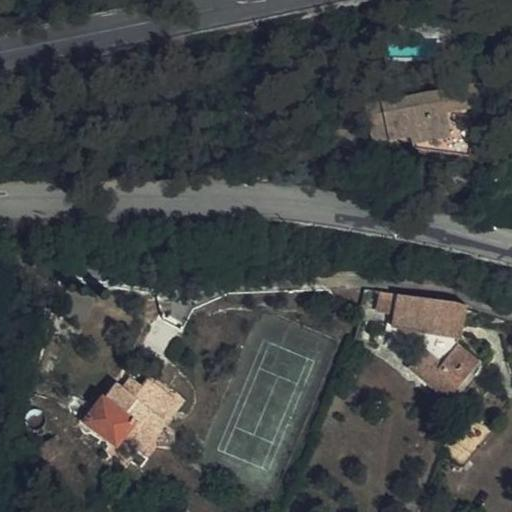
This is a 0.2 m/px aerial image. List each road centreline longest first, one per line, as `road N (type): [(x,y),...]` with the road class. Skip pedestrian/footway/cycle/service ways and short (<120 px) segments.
road 1 (residential): [(511,314),(466,294),(372,283),(158,289),(0,257)]
road 2 (tertiary): [(511,251),(375,219),(248,202),(0,205)]
road 3 (secondary): [(0,53),(266,0)]
